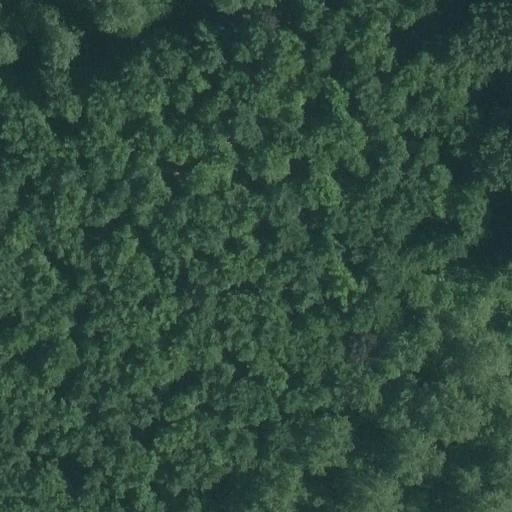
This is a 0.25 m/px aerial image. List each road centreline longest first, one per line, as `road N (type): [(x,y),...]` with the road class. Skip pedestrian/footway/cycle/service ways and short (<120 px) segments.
road 1 (track): [(464,0),(466,41),(506,194),(471,214),(227,511)]
road 2 (track): [(260,0),(0,82)]
